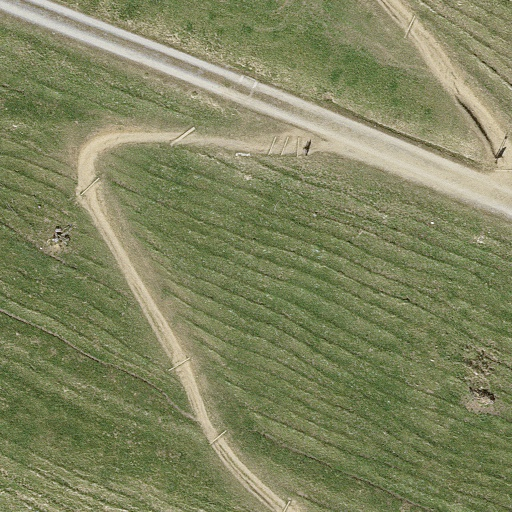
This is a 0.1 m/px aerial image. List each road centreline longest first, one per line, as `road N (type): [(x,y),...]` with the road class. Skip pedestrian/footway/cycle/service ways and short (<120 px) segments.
road 1 (track): [(363,140),(14,0)]
road 2 (track): [(511,201),(363,140)]
